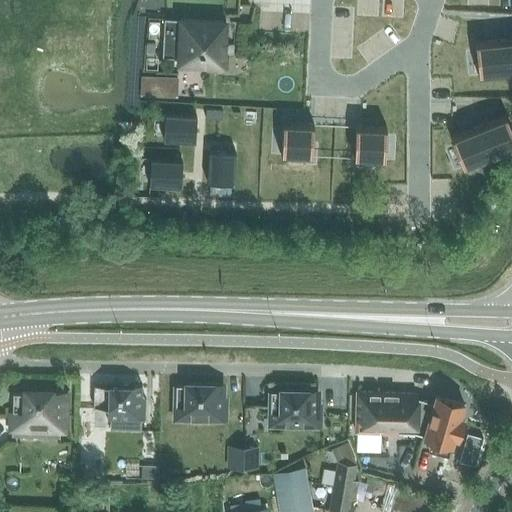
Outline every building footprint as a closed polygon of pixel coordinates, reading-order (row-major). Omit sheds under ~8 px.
[(223,67),(225,22),(181,20),(179,65),(223,67)] [(505,40),(475,43),(478,76),(508,72),(505,40)] [(173,75),(141,73),(140,93),(172,95),(173,75)] [(228,105),(212,104),(211,114),(227,115),(228,105)] [(165,113),(164,140),(195,141),(196,115),(165,113)] [(511,130),(506,115),(478,126),(491,157),(511,148),(511,130)] [(283,122),(281,155),(312,157),(313,124),(283,122)] [(355,126),(354,159),(384,160),(386,127),(355,126)] [(478,126),(450,138),(463,168),(491,157),(478,126)] [(209,151),(207,182),(234,183),(235,152),(209,151)] [(151,158),(149,185),(180,187),(182,160),(151,158)] [(107,408),(107,419),(142,420),(142,385),(107,384),(107,385),(93,385),(93,407),(107,408)] [(222,385),(187,384),(187,385),(173,385),(173,408),(187,408),(187,419),(222,420),(222,385)] [(310,388),(278,387),(278,391),(267,390),(266,427),(320,428),(320,427),(322,427),(323,403),(320,403),(321,389),(310,389),(310,388)] [(421,434),(432,402),(431,402),(417,398),(417,392),(355,390),(354,433),(398,434),(398,432),(416,433),(421,434)] [(13,392),(12,425),(60,426),(61,392),(27,391),(27,392),(13,392)] [(435,394),(432,402),(421,434),(421,438),(451,447),(454,439),(458,441),(465,417),(461,416),(465,403),(435,394)] [(467,434),(459,461),(475,466),(483,439),(467,434)] [(231,466),(243,466),(243,446),(231,446),(231,466)] [(256,467),(256,446),(243,446),(243,466),(256,467)] [(338,462),(334,486),(352,489),(356,465),(353,465),(354,459),(346,458),(345,463),(338,462)] [(125,466),(125,478),(157,478),(157,466),(125,466)] [(312,511),(303,468),(274,474),(272,474),(279,511),(312,511)] [(344,511),(347,511),(352,489),(334,486),(329,509),(344,511)]
